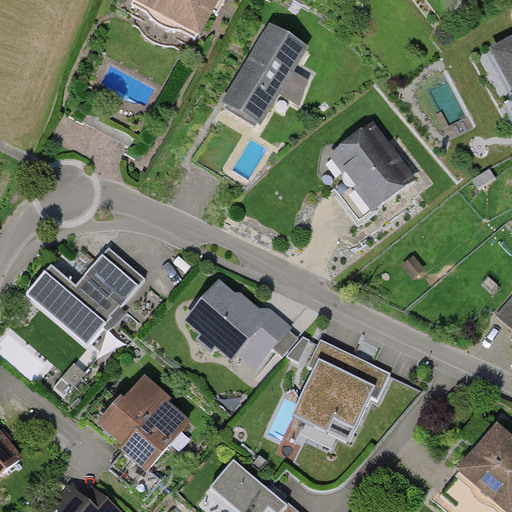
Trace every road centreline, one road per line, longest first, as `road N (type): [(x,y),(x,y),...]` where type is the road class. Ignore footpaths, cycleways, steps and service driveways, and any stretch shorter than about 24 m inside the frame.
road 1 (residential): [(511,385),(168,217),(68,193)]
road 2 (unknown): [(417,185),(297,280)]
